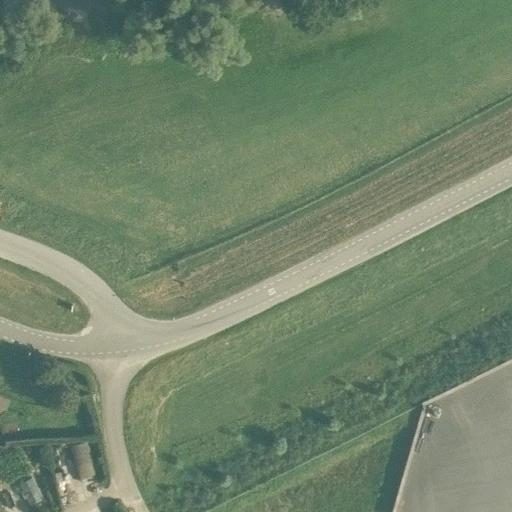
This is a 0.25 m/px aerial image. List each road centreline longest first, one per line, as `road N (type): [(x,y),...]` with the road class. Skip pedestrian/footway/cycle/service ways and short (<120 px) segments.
road 1 (tertiary): [(116,345),(217,318),(511,170)]
road 2 (unclassified): [(116,345),(90,288),(0,241)]
